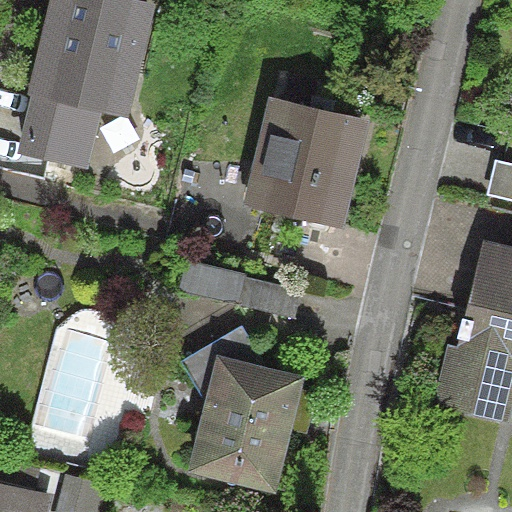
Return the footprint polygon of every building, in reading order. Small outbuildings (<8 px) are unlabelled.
[(157,3),(142,0),(53,0),(35,98),(20,96),(7,165),(122,187),(157,3)] [(377,120),(268,95),(243,207),(352,232),(377,120)] [(511,165),(496,161),(488,193),(511,198),(511,165)] [(511,247),(474,238),(432,417),(499,433),(511,377),(511,247)] [(288,287),(189,263),(183,291),(281,315),(288,287)] [(301,379),(200,358),(176,470),(277,491),(301,379)] [(62,511),(64,504),(0,485),(0,511),(62,511)]
